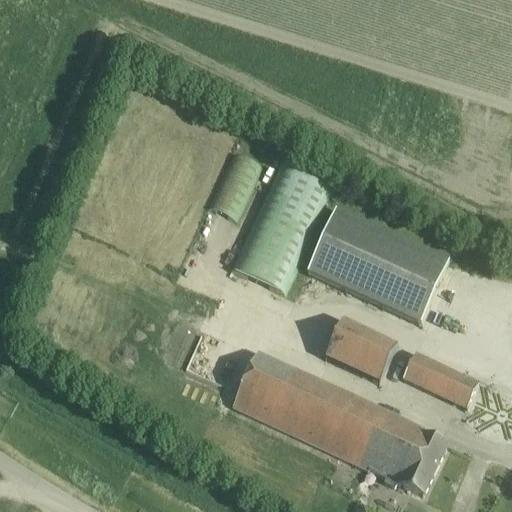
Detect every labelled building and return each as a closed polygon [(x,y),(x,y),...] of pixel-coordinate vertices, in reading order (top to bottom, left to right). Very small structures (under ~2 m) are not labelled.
[(232,158),(207,214),(237,228),(262,172),(232,158)] [(279,165),(230,276),(287,301),(336,191),(279,165)] [(310,280),(420,330),(447,269),(337,219),(310,280)] [(342,327),(325,364),(379,389),(396,352),(342,327)] [(422,440),(424,436),(258,358),(232,413),(369,477),(369,476),(386,484),(384,489),(395,494),(397,490),(424,503),(448,452),(422,440)] [(414,361),(403,384),(466,414),(477,390),(414,361)]
